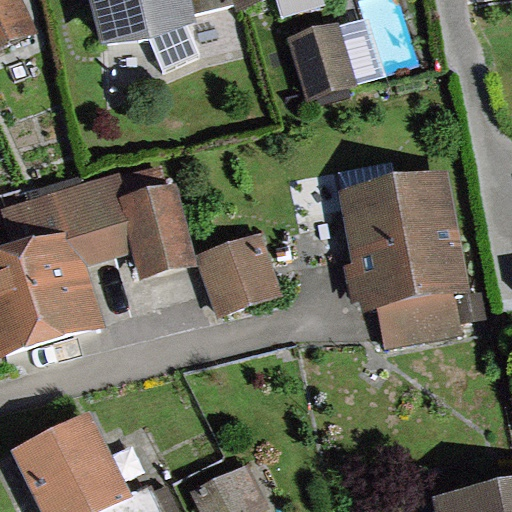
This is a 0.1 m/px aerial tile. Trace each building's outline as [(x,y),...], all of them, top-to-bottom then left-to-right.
[(0,0),(0,48),(29,34),(11,0),(0,0)] [(188,0),(87,0),(99,42),(193,16),(188,0)] [(289,38),(306,95),(353,81),(336,24),(289,38)] [(350,190),(388,339),(470,318),(433,169),(350,190)] [(0,344),(2,352),(86,328),(65,256),(136,236),(119,177),(0,210),(0,344)] [(149,276),(182,267),(157,181),(124,191),(149,276)] [(218,322),(271,304),(248,238),(196,255),(218,322)] [(79,414),(5,453),(36,511),(160,511),(143,479),(121,491),(79,414)] [(197,499),(204,511),(242,511),(255,505),(239,476),(197,499)] [(511,511),(511,493),(453,504),(454,511),(511,511)]
